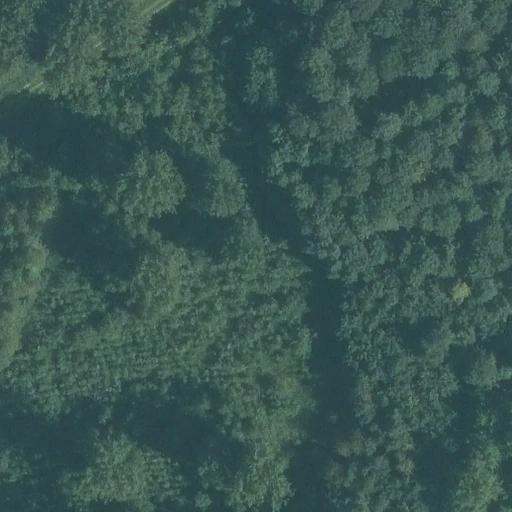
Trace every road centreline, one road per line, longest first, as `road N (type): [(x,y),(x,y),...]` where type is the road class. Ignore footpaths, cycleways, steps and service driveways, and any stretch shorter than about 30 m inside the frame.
road 1 (track): [(511,314),(420,280),(335,209),(279,86),(290,0)]
road 2 (track): [(0,113),(164,0)]
